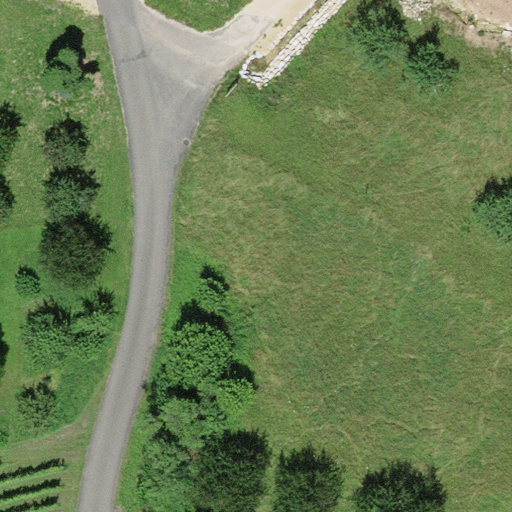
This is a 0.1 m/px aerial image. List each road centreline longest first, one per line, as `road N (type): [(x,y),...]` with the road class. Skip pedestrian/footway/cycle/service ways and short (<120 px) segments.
road 1 (track): [(119,0),(148,200),(127,357),(90,486),(91,511)]
road 2 (track): [(135,72),(241,36),(270,0)]
